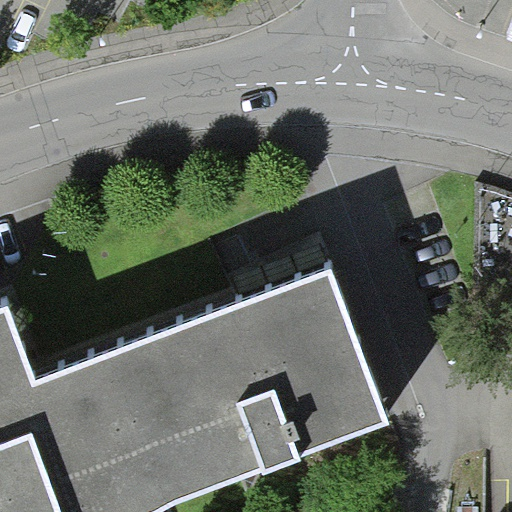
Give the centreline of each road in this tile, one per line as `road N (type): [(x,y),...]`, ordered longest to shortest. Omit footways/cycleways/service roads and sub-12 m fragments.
road 1 (unknown): [(391,511),(388,328),(377,210),(351,73)]
road 2 (residential): [(0,144),(113,104),(351,73)]
road 3 (residential): [(351,73),(511,107)]
